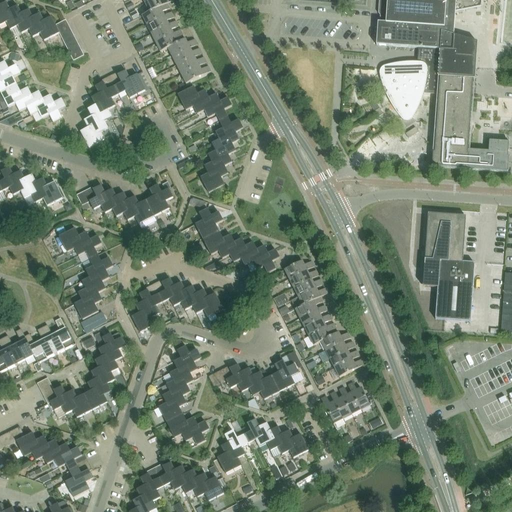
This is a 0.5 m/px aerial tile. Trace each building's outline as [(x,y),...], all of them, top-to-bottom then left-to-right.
[(150,13),(168,4),(176,1),(175,0),(153,0),(146,4),(150,13)] [(421,101),(422,98),(424,94),(437,95),(432,167),(508,172),(509,157),(508,157),(509,143),(489,141),(488,156),(469,154),(477,43),(454,36),(455,13),(468,10),(481,7),(481,0),(379,0),(378,14),(380,16),(380,23),(378,23),(376,46),(418,49),(417,63),(413,63),(407,63),(403,63),(399,64),(394,64),(390,65),(387,66),(385,66),(384,67),(383,67),(382,68),(381,69),(380,71),(380,72),(380,74),(380,75),(380,76),(380,77),(382,83),(382,86),(384,91),(385,93),(387,96),(387,98),(390,102),(392,106),(394,109),(396,112),(400,117),(401,118),(402,120),(403,121),(404,121),(405,122),(406,122),(407,122),(409,122),(410,121),(411,121),(411,120),(413,119),(415,116),(417,112),(418,109),(420,105),(421,101)] [(7,3),(0,6),(0,9),(3,15),(0,16),(0,26),(6,23),(14,19),(10,11),(7,3)] [(126,7),(129,11),(135,8),(133,3),(126,7)] [(147,26),(165,17),(163,13),(170,9),(168,4),(150,13),(143,16),(147,26)] [(18,7),(10,11),(14,19),(6,23),(10,31),(18,27),(26,23),(22,15),(18,7)] [(21,34),(29,30),(37,26),(33,18),(29,11),(22,15),(26,23),(18,27),(21,34)] [(130,15),(133,20),(139,17),(136,12),(130,15)] [(152,35),(169,25),(167,21),(175,18),(172,13),(165,17),(147,26),(152,35)] [(40,15),(33,18),(37,26),(29,30),(33,38),(40,34),(48,30),(44,22),(40,15)] [(58,31),(56,26),(52,18),(44,22),(48,30),(40,34),(44,42),(60,34),(58,31)] [(56,26),(58,31),(68,26),(66,21),(56,26)] [(156,43),(174,34),(172,30),(179,26),(177,22),(169,25),(152,35),(156,43)] [(58,31),(60,34),(61,36),(71,31),(68,26),(58,31)] [(161,53),(169,49),(178,43),(176,39),(184,36),(181,30),(174,34),(156,43),(161,53)] [(61,36),(63,41),(74,36),(71,31),(61,36)] [(76,41),(74,36),(63,41),(66,46),(76,41)] [(169,49),(173,57),(191,49),(198,45),(196,40),(189,44),(186,39),(178,43),(169,49)] [(66,46),(69,51),(79,46),(76,41),(66,46)] [(141,44),(135,47),(138,53),(145,49),(141,44)] [(69,51),(71,56),(81,51),(79,46),(69,51)] [(173,57),(178,66),(195,58),(203,54),(200,49),(193,53),(191,49),(173,57)] [(71,56),(74,62),(84,56),(81,51),(71,56)] [(178,66),(182,75),(200,66),(207,63),(205,58),(198,62),(195,58),(178,66)] [(0,64),(0,72),(1,74),(5,82),(14,77),(14,78),(21,74),(17,66),(10,69),(6,62),(0,64)] [(212,72),(209,67),(202,70),(200,66),(182,75),(187,84),(212,72)] [(117,85),(115,87),(119,95),(133,88),(134,87),(130,79),(126,72),(119,76),(123,83),(117,85)] [(112,75),(117,85),(123,83),(119,76),(117,73),(112,75)] [(142,73),(138,75),(146,91),(151,89),(142,73)] [(0,74),(0,90),(1,93),(17,85),(14,78),(14,77),(5,82),(1,74),(0,74)] [(25,75),(19,79),(22,84),(22,83),(25,82),(28,80),(25,75)] [(112,75),(107,78),(113,88),(115,87),(117,85),(112,75)] [(138,75),(130,79),(134,87),(133,88),(137,96),(146,91),(138,75)] [(102,81),(103,83),(107,91),(113,88),(107,78),(102,81)] [(96,87),(100,95),(104,103),(112,99),(119,95),(115,87),(113,88),(107,91),(103,83),(96,87)] [(10,109),(17,105),(13,96),(21,92),(17,85),(1,93),(0,93),(0,101),(5,99),(10,109)] [(186,111),(194,108),(190,100),(199,95),(195,87),(178,96),(186,111)] [(28,88),(21,92),(13,96),(17,105),(20,112),(28,108),(24,100),(32,96),(32,95),(28,88)] [(190,100),(194,108),(198,115),(205,112),(201,104),(210,99),(206,91),(199,95),(190,100)] [(28,108),(32,116),(39,112),(40,112),(36,104),(44,100),(44,99),(40,92),(32,95),(32,96),(24,100),(28,108)] [(92,99),(96,106),(100,114),(108,110),(116,106),(112,99),(104,103),(100,95),(92,99)] [(217,95),(210,99),(201,104),(205,112),(209,119),(217,115),(213,108),(221,103),(217,95)] [(43,120),(51,116),(47,108),(55,103),(51,96),(44,99),(44,100),(36,104),(40,112),(39,112),(43,120)] [(62,100),(55,103),(47,108),(51,116),(55,123),(63,119),(59,111),(66,108),(62,100)] [(229,100),(221,103),(213,108),(217,115),(220,122),(229,118),(225,111),(233,107),(229,100)] [(376,103),(370,106),(374,112),(375,112),(380,109),(376,103)] [(112,118),(108,110),(100,114),(96,106),(88,110),(92,117),(93,117),(97,125),(105,121),(105,122),(112,118)] [(383,115),(380,109),(375,112),(378,118),(383,115)] [(17,119),(19,118),(18,115),(7,118),(9,125),(18,123),(17,119)] [(85,121),(89,129),(93,137),(101,133),(108,129),(105,122),(105,121),(97,125),(93,117),(92,117),(85,121)] [(232,125),(229,118),(220,122),(224,129),(228,138),(236,134),(244,130),(240,121),(232,125)] [(405,134),(408,139),(418,133),(415,128),(405,134)] [(105,140),(101,133),(93,137),(89,129),(81,133),(82,133),(76,136),(83,149),(89,146),(90,148),(105,140)] [(228,138),(224,129),(216,133),(220,141),(225,149),(232,145),(240,141),(236,134),(228,138)] [(225,149),(220,141),(213,145),(216,152),(221,160),(229,156),(236,152),(232,145),(225,149)] [(233,164),(229,156),(221,160),(216,152),(209,156),(213,163),(217,172),(225,168),(233,164)] [(189,160),(178,166),(180,170),(191,164),(189,160)] [(229,175),(225,168),(217,172),(213,163),(205,167),(209,174),(213,183),(221,179),(229,175)] [(14,175),(10,168),(2,172),(6,180),(1,183),(0,183),(0,187),(2,192),(9,188),(18,184),(14,175)] [(25,179),(21,171),(14,175),(18,184),(9,188),(13,196),(21,192),(29,187),(25,179)] [(225,186),(221,179),(213,183),(209,174),(201,178),(210,194),(225,186)] [(25,199),(32,195),(41,191),(37,183),(33,175),(25,179),(29,187),(21,192),(25,199)] [(44,179),(37,183),(41,191),(32,195),(36,203),(44,199),(52,195),(48,187),(44,179)] [(55,183),(48,187),(52,195),(44,199),(48,207),(64,199),(55,183)] [(163,186),(166,192),(170,190),(171,189),(168,183),(163,186)] [(110,202),(106,194),(102,186),(95,190),(94,190),(98,198),(93,200),(90,202),(94,210),(102,206),(110,202)] [(150,190),(154,198),(158,206),(167,202),(174,198),(170,190),(166,192),(162,193),(159,186),(150,190)] [(88,190),(93,200),(98,198),(94,190),(95,190),(93,188),(88,190)] [(88,190),(83,193),(88,203),(90,202),(93,200),(88,190)] [(113,190),(106,194),(110,202),(102,206),(106,214),(113,210),(122,206),(117,197),(113,190)] [(83,193),(77,196),(83,206),(88,203),(83,193)] [(125,194),(117,197),(122,206),(113,210),(117,218),(124,214),(133,209),(129,201),(125,194)] [(136,197),(129,201),(133,209),(124,214),(128,221),(136,218),(144,213),(140,205),(136,197)] [(154,198),(147,201),(155,217),(171,209),(167,202),(158,206),(154,198)] [(147,201),(140,205),(144,213),(136,218),(140,225),(155,217),(147,201)] [(81,207),(84,212),(90,209),(87,204),(81,207)] [(208,230),(216,226),(224,222),(219,213),(212,217),(208,210),(200,214),(203,221),(208,230)] [(424,273),(423,287),(425,287),(438,288),(436,315),(435,320),(444,321),(445,321),(470,323),(475,264),(463,263),(466,217),(459,217),(458,217),(447,216),(428,214),(426,236),(424,272),(424,273)] [(220,233),(216,226),(208,230),(203,221),(196,225),(204,241),(220,233)] [(8,222),(1,226),(3,231),(11,227),(8,222)] [(150,228),(143,232),(147,240),(154,236),(150,228)] [(68,253),(75,250),(70,241),(79,236),(75,229),(59,237),(68,253)] [(87,233),(79,236),(70,241),(75,250),(78,257),(86,253),(82,245),(90,240),(87,233)] [(223,240),(220,233),(204,241),(212,256),(219,252),(215,244),(223,240)] [(86,253),(89,258),(98,254),(95,248),(102,245),(98,236),(90,240),(82,245),(86,253)] [(231,236),(223,240),(215,244),(219,252),(223,260),(231,256),(226,247),(234,243),(231,236)] [(226,247),(231,256),(234,263),(242,259),(238,251),(246,247),(242,239),(234,243),(226,247)] [(253,243),(246,247),(238,251),(242,259),(245,267),(253,263),(249,255),(257,251),(253,243)] [(265,247),(257,251),(249,255),(253,263),(257,270),(264,266),(260,259),(268,254),(265,247)] [(276,251),(268,254),(260,259),(264,266),(268,274),(276,270),(272,262),(280,259),(276,251)] [(105,252),(99,256),(101,261),(108,257),(105,252)] [(89,258),(94,268),(97,275),(106,271),(114,267),(110,259),(102,262),(101,261),(99,256),(98,254),(89,258)] [(307,270),(308,270),(314,267),(312,262),(305,265),(303,261),(285,270),(290,279),(307,270)] [(110,278),(106,271),(97,275),(94,268),(86,271),(90,278),(94,286),(103,282),(110,278)] [(307,270),(290,279),(295,288),(312,279),(319,276),(317,271),(310,274),(308,270),(307,270)] [(511,275),(503,275),(503,279),(500,334),(511,335),(511,275)] [(83,282),(87,290),(91,298),(99,293),(107,290),(103,282),(94,286),(90,278),(83,282)] [(174,287),(175,287),(171,279),(163,283),(167,291),(161,294),(159,295),(163,302),(170,299),(170,298),(178,294),(174,287)] [(312,279),(295,288),(299,297),(317,288),(324,285),(321,280),(314,283),(312,279)] [(167,291),(163,283),(162,281),(156,283),(161,294),(167,291)] [(161,294),(156,283),(152,286),(157,296),(159,295),(161,294)] [(174,307),(182,303),(190,299),(186,291),(186,290),(182,283),(175,287),(174,287),(178,294),(170,298),(170,299),(174,307)] [(147,288),(148,291),(152,299),(157,296),(152,286),(147,288)] [(185,311),(193,307),(201,302),(197,294),(193,287),(186,290),(186,291),(190,299),(182,303),(185,311)] [(317,288),(299,297),(303,306),(304,306),(321,297),(328,294),(326,289),(319,292),(317,288)] [(79,294),(83,301),(87,309),(95,305),(103,301),(99,293),(91,298),(87,290),(79,294)] [(152,299),(148,291),(140,295),(144,302),(148,310),(156,306),(163,302),(159,295),(157,296),(152,299)] [(197,314),(204,311),(204,310),(212,306),(208,298),(205,291),(197,294),(201,302),(193,307),(197,314)] [(204,310),(204,311),(208,318),(224,310),(216,294),(208,298),(212,306),(204,310)] [(230,294),(225,297),(228,303),(233,300),(230,294)] [(273,299),(277,307),(284,303),(280,296),(273,299)] [(304,306),(303,306),(296,310),(300,319),(318,309),(316,305),(323,302),(321,297),(304,306)] [(87,309),(83,301),(75,305),(83,320),(99,312),(95,305),(87,309)] [(136,306),(140,314),(140,313),(144,322),(153,318),(160,314),(156,306),(148,310),(144,302),(136,306)] [(318,309),(300,319),(305,328),(323,318),(321,314),(328,311),(325,306),(318,309)] [(287,307),(279,311),(282,317),(290,313),(287,307)] [(86,321),(91,331),(107,323),(102,313),(86,321)] [(157,325),(153,318),(144,322),(140,313),(140,314),(132,317),(141,333),(157,325)] [(305,328),(309,337),(327,327),(325,323),(332,320),(329,315),(323,318),(305,328)] [(75,345),(61,319),(56,321),(61,331),(57,333),(66,350),(75,345)] [(314,346),(321,342),(332,336),(330,332),(336,328),(334,323),(327,327),(309,337),(314,346)] [(57,354),(66,350),(57,333),(53,335),(48,325),(44,328),(57,354)] [(57,354),(44,328),(38,331),(43,340),(39,342),(48,359),(57,354)] [(22,329),(17,332),(21,339),(16,341),(26,361),(35,356),(36,356),(26,337),(22,329)] [(350,338),(348,332),(341,336),(339,332),(332,336),(321,342),(326,350),(343,341),(350,338)] [(100,333),(95,336),(99,344),(104,341),(100,333)] [(111,354),(119,350),(127,346),(123,337),(115,341),(111,334),(103,338),(107,345),(111,354)] [(48,359),(39,342),(35,344),(30,335),(26,337),(36,356),(35,356),(39,364),(48,359)] [(13,343),(9,336),(3,338),(17,365),(26,361),(16,341),(13,343)] [(17,365),(3,338),(0,339),(0,342),(3,348),(0,349),(0,353),(8,370),(17,365)] [(96,345),(92,338),(83,342),(87,349),(96,345)] [(179,340),(171,343),(174,349),(181,346),(179,340)] [(345,346),(343,341),(326,350),(330,360),(348,350),(348,351),(355,347),(352,342),(345,346)] [(123,357),(119,350),(111,354),(107,345),(99,349),(103,357),(107,365),(116,361),(123,357)] [(186,366),(194,362),(201,358),(197,350),(190,354),(186,347),(178,351),(182,358),(186,366)] [(350,354),(348,351),(348,350),(330,360),(335,368),(352,359),(352,360),(359,356),(357,351),(350,354)] [(0,373),(8,370),(0,353),(0,373)] [(295,353),(282,359),(284,361),(286,367),(295,363),(299,369),(302,367),(295,353)] [(119,368),(116,361),(107,365),(103,357),(96,360),(99,368),(104,376),(112,372),(119,368)] [(198,370),(194,362),(186,366),(182,358),(174,362),(178,370),(182,378),(190,374),(198,370)] [(364,365),(362,360),(355,364),(352,360),(352,359),(335,368),(340,378),(364,365)] [(277,370),(279,373),(283,381),(292,377),(299,373),(295,365),(287,369),(286,367),(284,361),(275,366),(277,370)] [(306,365),(309,370),(317,366),(314,362),(306,365)] [(238,365),(231,369),(235,377),(230,380),(227,381),(231,389),(238,385),(246,381),(242,373),(238,365)] [(235,377),(231,369),(229,367),(224,369),(230,380),(235,377)] [(116,380),(112,372),(104,376),(99,368),(92,372),(96,379),(100,388),(108,383),(116,380)] [(224,382),(227,381),(230,380),(224,369),(219,372),(224,382)] [(249,369),(242,373),(246,381),(238,385),(242,393),(249,389),(257,385),(253,377),(253,375),(250,370),(249,369)] [(194,381),(190,374),(182,378),(178,370),(171,373),(174,381),(179,389),(187,385),(194,381)] [(219,372),(214,374),(219,385),(224,382),(219,372)] [(261,373),(253,377),(257,385),(249,389),(253,397),(261,393),(260,393),(268,389),(264,381),(265,380),(264,379),(261,373)] [(279,373),(272,377),(280,393),(296,385),(292,377),(283,381),(279,373)] [(214,374),(209,377),(214,387),(219,385),(214,374)] [(315,379),(319,386),(325,382),(321,376),(315,379)] [(272,377),(265,380),(264,381),(268,389),(260,393),(261,393),(264,401),(280,393),(272,377)] [(38,383),(40,388),(51,383),(49,378),(38,383)] [(112,391),(108,383),(100,388),(96,379),(88,383),(92,391),(96,399),(105,395),(112,391)] [(190,392),(187,385),(179,389),(174,381),(167,385),(171,392),(175,400),(183,396),(190,392)] [(43,393),(54,388),(51,383),(40,388),(43,393)] [(352,394),(361,411),(370,406),(361,389),(357,391),(353,384),(348,387),(352,394)] [(71,402),(66,394),(63,387),(55,391),(56,393),(59,398),(51,403),(55,410),(62,407),(71,402)] [(56,393),(55,391),(54,388),(43,393),(46,398),(56,393)] [(352,394),(348,396),(344,389),(339,391),(343,398),(352,416),(361,411),(352,394)] [(83,406),(78,398),(74,390),(66,394),(71,402),(62,407),(66,414),(74,411),(83,406)] [(108,403),(105,395),(96,399),(92,391),(85,394),(93,410),(108,403)] [(187,404),(183,396),(175,400),(171,392),(163,396),(167,403),(171,412),(179,408),(187,404)] [(48,404),(51,403),(59,398),(56,393),(46,398),(48,404)] [(334,403),(343,420),(352,416),(343,398),(339,400),(335,393),(330,396),(334,403)] [(85,394),(78,398),(83,406),(74,411),(78,418),(93,410),(85,394)] [(334,425),(343,420),(334,403),(330,405),(326,398),(321,400),(334,425)] [(183,415),(179,408),(171,412),(167,403),(160,407),(167,423),(183,415)] [(178,426),(186,421),(183,415),(167,423),(176,438),(183,435),(178,426)] [(194,417),(186,421),(178,426),(183,435),(186,442),(194,438),(190,430),(198,425),(194,417)] [(252,432),(245,435),(249,444),(256,440),(264,436),(260,428),(260,427),(256,420),(248,424),(252,432)] [(206,422),(198,425),(190,430),(194,438),(198,446),(206,442),(202,434),(210,430),(206,422)] [(267,424),(260,427),(260,428),(264,436),(256,440),(260,447),(267,444),(267,443),(275,439),(271,431),(267,424)] [(15,429),(21,440),(26,437),(26,436),(20,426),(15,429)] [(279,427),(271,431),(275,439),(267,443),(267,444),(271,451),(279,447),(278,447),(287,443),(282,435),(283,435),(279,427)] [(16,442),(17,441),(21,440),(15,429),(10,432),(16,442)] [(225,436),(229,443),(234,451),(242,447),(249,444),(245,435),(238,439),(234,431),(225,436)] [(290,431),(283,435),(282,435),(287,443),(278,447),(279,447),(283,455),(290,451),(298,447),(294,439),(294,438),(290,431)] [(16,442),(10,432),(5,434),(11,445),(16,442)] [(29,444),(36,440),(33,433),(26,436),(26,437),(21,440),(17,441),(25,457),(33,453),(29,444)] [(11,445),(5,434),(0,437),(6,447),(11,445)] [(301,435),(294,438),(294,439),(298,447),(290,451),(294,459),(309,451),(301,435)] [(37,440),(36,440),(29,444),(33,453),(37,460),(44,457),(40,448),(48,443),(44,436),(37,440)] [(48,464),(55,460),(56,460),(51,451),(59,447),(55,440),(48,444),(48,443),(40,448),(44,457),(48,464)] [(222,447),(225,454),(226,454),(230,462),(238,458),(246,455),(242,447),(234,451),(229,443),(222,447)] [(62,455),(70,451),(67,444),(59,447),(51,451),(56,460),(55,460),(60,468),(67,465),(67,464),(62,455)] [(75,459),(82,455),(78,447),(70,451),(62,455),(67,464),(67,465),(70,472),(79,467),(78,465),(75,459)] [(88,460),(85,454),(82,455),(75,459),(78,465),(88,460)] [(241,463),(238,458),(230,462),(226,454),(225,454),(218,458),(221,464),(226,474),(242,466),(241,463)] [(80,470),(90,464),(88,460),(78,465),(79,467),(80,470)] [(164,487),(171,484),(171,483),(179,479),(175,471),(171,463),(163,468),(166,475),(162,477),(159,478),(164,487)] [(296,470),(293,463),(288,466),(292,473),(296,470)] [(83,475),(90,471),(93,470),(90,464),(80,470),(83,475)] [(162,477),(166,475),(163,468),(162,465),(157,467),(162,477)] [(79,467),(70,472),(74,479),(78,486),(86,482),(86,483),(94,479),(90,471),(83,475),(80,470),(79,467)] [(157,467),(152,470),(157,480),(159,478),(162,477),(157,467)] [(186,475),(182,467),(175,471),(179,479),(171,483),(171,484),(175,491),(182,487),(190,483),(186,475)] [(214,467),(209,470),(212,475),(217,472),(214,467)] [(289,474),(286,468),(280,470),(283,477),(289,474)] [(157,480),(152,470),(147,473),(148,475),(149,475),(152,482),(157,480)] [(194,471),(186,475),(190,483),(182,487),(186,495),(193,491),(201,487),(197,479),(198,479),(194,471)] [(157,491),(164,487),(159,478),(157,480),(152,482),(149,475),(148,475),(141,479),(144,486),(145,486),(149,494),(156,490),(157,491)] [(197,499),(205,495),(204,494),(212,490),(208,482),(209,482),(205,475),(198,479),(197,479),(201,487),(193,491),(197,499)] [(208,502),(225,494),(216,478),(209,482),(208,482),(212,490),(204,494),(205,495),(208,502)] [(90,490),(86,483),(86,482),(78,486),(74,479),(66,482),(75,498),(90,490)] [(137,490),(141,498),(141,497),(145,505),(153,502),(161,498),(157,491),(156,490),(149,494),(145,486),(144,486),(137,490)] [(251,487),(243,490),(245,496),(253,493),(251,487)] [(141,497),(141,498),(133,501),(137,509),(139,511),(152,511),(157,510),(153,502),(145,505),(141,497)]
